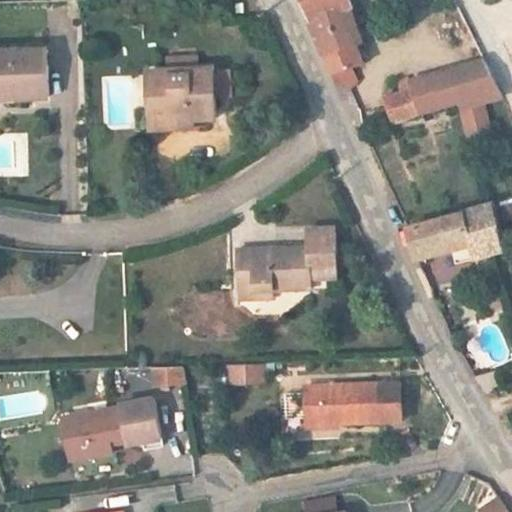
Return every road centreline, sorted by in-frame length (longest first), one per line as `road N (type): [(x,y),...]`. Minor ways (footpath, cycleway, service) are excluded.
road 1 (unclassified): [(0,226),(93,235),(161,228),(336,124)]
road 2 (residential): [(498,449),(440,347),(336,124)]
road 3 (residential): [(185,490),(248,492),(498,449)]
road 4 (residential): [(336,124),(281,0)]
